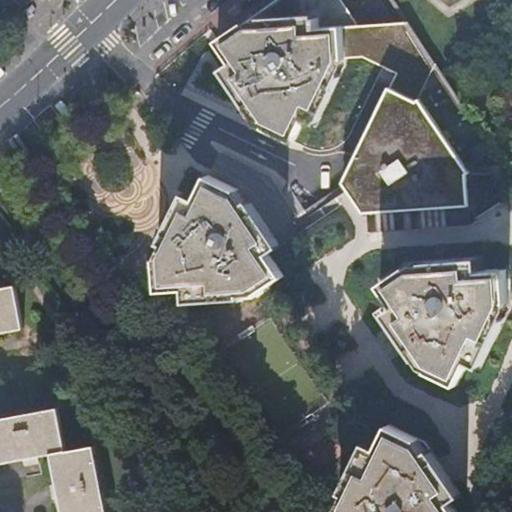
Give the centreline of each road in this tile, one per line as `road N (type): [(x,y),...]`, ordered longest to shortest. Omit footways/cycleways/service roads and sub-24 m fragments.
road 1 (unclassified): [(0,215),(99,335),(223,511)]
road 2 (primary): [(0,98),(113,0)]
